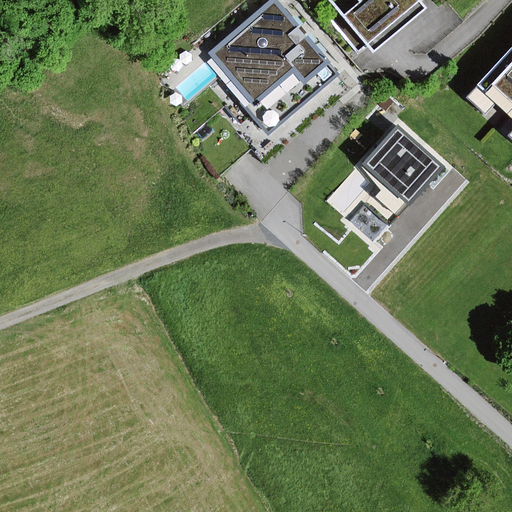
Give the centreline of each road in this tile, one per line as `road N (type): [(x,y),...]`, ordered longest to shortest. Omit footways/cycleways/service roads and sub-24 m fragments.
road 1 (residential): [(511,432),(287,229),(243,171)]
road 2 (track): [(0,322),(202,243),(287,229)]
